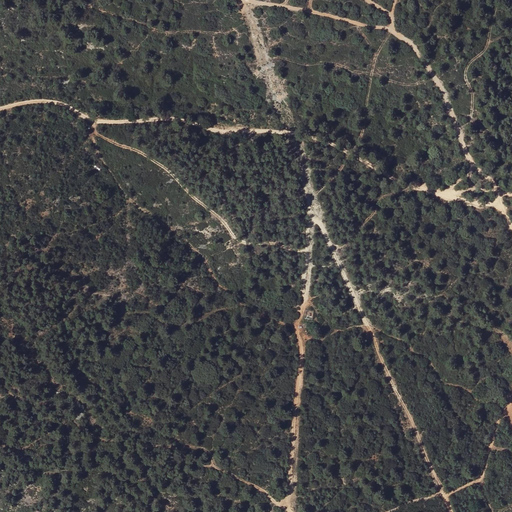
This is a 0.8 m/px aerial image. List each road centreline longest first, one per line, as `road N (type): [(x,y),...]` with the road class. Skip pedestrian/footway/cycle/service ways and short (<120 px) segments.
road 1 (track): [(511,194),(421,190),(307,136),(227,134),(172,118),(114,122),(49,102),(0,109)]
road 2 (track): [(294,511),(285,507),(302,351),(295,329),(251,310),(218,284),(198,253),(124,196),(87,118)]
road 3 (track): [(297,135),(317,219),(452,511)]
road 4 (track): [(511,230),(494,182),(464,149),(443,92),(399,33),(259,0)]
road 5 (track): [(91,130),(143,154),(237,239),(310,250)]
road 6 (track): [(511,400),(481,477),(388,511)]
road 7 (track): [(295,329),(308,293),(314,208)]
